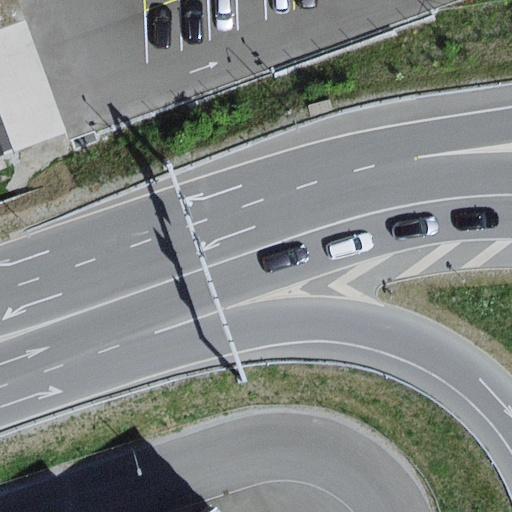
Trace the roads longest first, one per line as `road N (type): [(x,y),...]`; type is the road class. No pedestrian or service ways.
road 1 (motorway): [(29,326),(164,349),(300,319),(353,320),(447,354),(511,414)]
road 2 (motorway): [(511,124),(405,142),(311,172),(116,297)]
road 3 (tertiary): [(116,297),(349,220),(511,196)]
